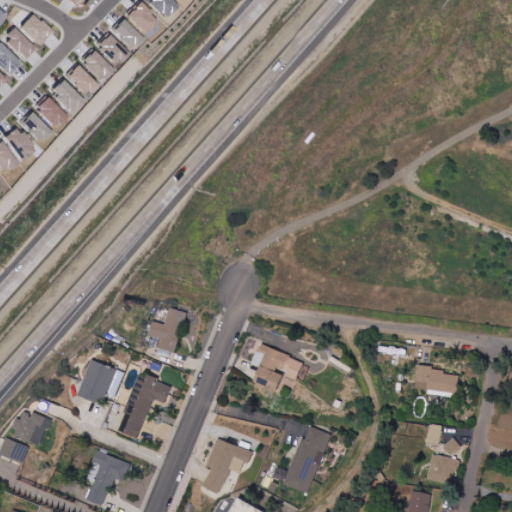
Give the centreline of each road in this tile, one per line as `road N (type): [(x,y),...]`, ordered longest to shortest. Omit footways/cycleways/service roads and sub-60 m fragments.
road 1 (motorway): [(0,379),(334,0)]
road 2 (motorway): [(253,0),(0,290)]
road 3 (residential): [(157,511),(239,302)]
road 4 (residential): [(344,323),(377,422),(318,511)]
road 5 (residential): [(504,341),(467,511)]
road 6 (residential): [(101,0),(0,107)]
